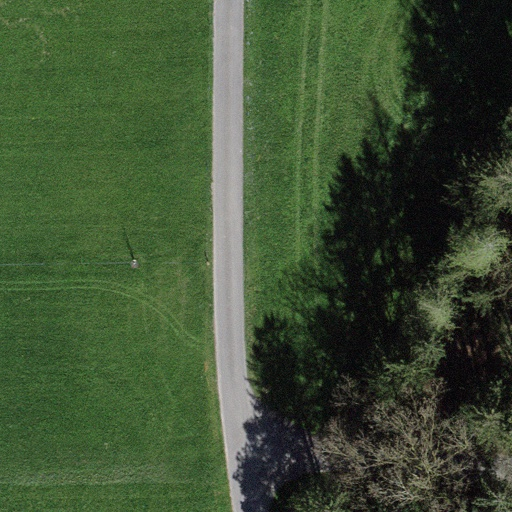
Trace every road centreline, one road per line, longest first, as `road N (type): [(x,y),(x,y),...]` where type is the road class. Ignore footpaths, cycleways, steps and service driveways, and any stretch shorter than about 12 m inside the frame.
road 1 (track): [(211,0),(195,189),(233,511)]
road 2 (track): [(227,473),(460,449),(511,452)]
